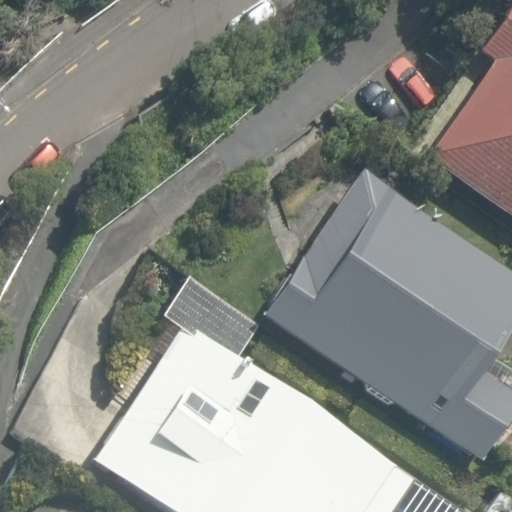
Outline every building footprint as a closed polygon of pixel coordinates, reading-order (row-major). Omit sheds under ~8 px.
[(415,160),(511,222),(511,4),(505,0),(501,0),(463,58),(476,67),(415,160)] [(467,464),(468,465),(486,439),(498,421),(511,399),(511,387),(476,363),(511,309),(511,283),(351,174),(253,320),(467,464)] [(449,511),(228,364),(253,327),(180,278),(152,319),(169,331),(81,464),(152,511),(449,511)] [(481,446),(506,461),(511,452),(511,429),(498,421),(481,446)] [(488,511),(510,511),(511,510),(496,501),(488,511)]
